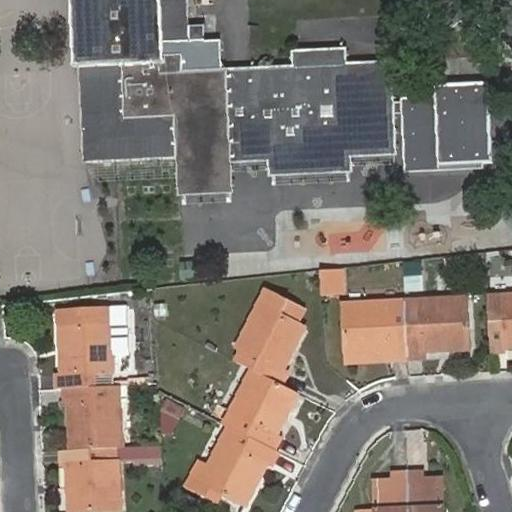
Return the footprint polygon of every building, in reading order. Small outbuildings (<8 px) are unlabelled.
[(231,189),(230,161),(271,160),(271,174),(350,170),(349,155),(394,154),(390,66),(344,69),(344,54),(294,56),(295,71),(240,73),(222,74),(219,42),(203,43),(203,27),(187,28),(186,0),(71,0),(75,67),(79,67),(83,163),(116,161),(179,157),(181,192),(184,192),(200,191),(231,189)] [(404,90),(407,169),(497,166),(494,86),(404,90)] [(350,170),(271,174),(272,197),(351,193),(350,170)] [(158,213),(158,254),(206,255),(207,214),(158,213)] [(343,270),(320,272),(322,297),(344,296),(343,270)] [(305,329),(281,315),(288,304),(265,292),(236,350),(240,352),(235,362),(252,371),(278,384),(281,386),(288,371),(284,369),(305,329)] [(511,295),(501,296),(503,323),(489,324),(491,353),(504,352),(504,348),(511,347),(511,295)] [(405,302),(408,357),(423,357),(423,352),(469,349),(467,298),(405,302)] [(395,358),(408,357),(405,302),(343,305),(345,357),(395,354),(395,358)] [(124,307),(109,308),(112,361),(127,360),(124,307)] [(54,374),(55,391),(64,390),(98,388),(114,387),(112,361),(109,308),(57,310),(61,374),(54,374)] [(246,437),(273,451),(274,451),(281,437),(277,435),(297,394),(281,386),(278,384),(252,371),(224,426),(228,428),(246,437)] [(64,390),(65,406),(68,406),(70,451),(89,450),(116,449),(122,449),(118,387),(114,387),(98,388),(64,390)] [(271,467),(278,453),(274,451),(273,451),(246,437),(228,428),(209,466),(200,461),(191,478),(246,506),(266,465),(271,467)] [(67,465),(69,511),(90,511),(121,510),(116,449),(89,450),(70,451),(61,452),(62,465),(67,465)] [(408,474),(409,511),(442,511),(441,479),(423,480),(422,473),(408,474)] [(409,511),(408,474),(393,474),(393,481),(375,482),(376,511),(409,511)]
